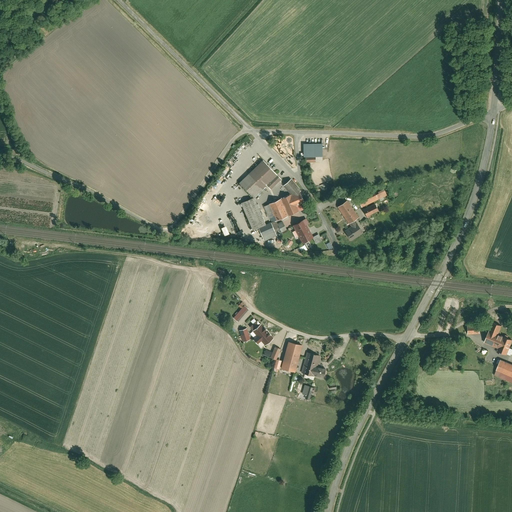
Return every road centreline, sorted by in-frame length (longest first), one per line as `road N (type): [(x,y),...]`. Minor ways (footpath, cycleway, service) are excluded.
road 1 (residential): [(0,157),(88,189),(167,231),(245,126)]
road 2 (track): [(246,305),(193,265),(5,239)]
road 3 (residential): [(245,126),(431,136),(492,112)]
road 4 (tertiary): [(492,112),(479,181),(404,340)]
road 5 (tertiary): [(404,340),(365,410),(327,511)]
road 6 (unclassified): [(245,126),(116,0)]
road 7 (unclassified): [(404,340),(312,338),(246,305)]
